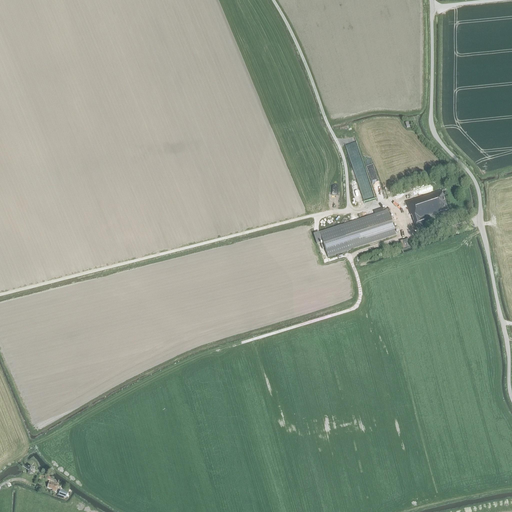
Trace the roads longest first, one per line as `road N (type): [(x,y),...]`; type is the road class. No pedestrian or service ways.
road 1 (unclassified): [(511,399),(478,191),(430,121),(430,0)]
road 2 (track): [(351,209),(0,294)]
road 3 (track): [(348,255),(360,292),(354,307),(241,343)]
